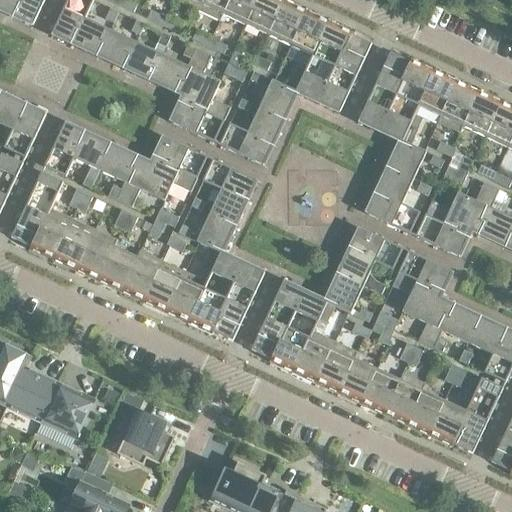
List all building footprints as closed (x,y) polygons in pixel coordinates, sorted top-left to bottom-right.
[(20,0),(0,0),(0,11),(12,17),(20,0)] [(45,0),(20,0),(12,17),(33,27),(45,0)] [(85,20),(93,2),(88,0),(68,0),(52,36),(72,45),(84,20),(85,20)] [(137,6),(124,0),(120,0),(117,7),(133,14),(137,6)] [(175,0),(153,0),(172,9),(175,0)] [(203,0),(175,0),(172,9),(194,19),(203,0)] [(230,0),(203,0),(194,19),(217,30),(220,23),(230,0)] [(258,0),(230,0),(220,23),(242,34),(258,0)] [(283,5),(273,0),(258,0),(242,34),(265,44),(283,5)] [(306,15),(283,5),(265,44),(287,55),(306,15)] [(113,25),(118,14),(110,10),(105,21),(113,25)] [(150,12),(146,21),(162,28),(166,20),(150,12)] [(313,59),(328,26),(306,15),(287,55),(309,65),(310,65),(313,59)] [(110,32),(85,20),(84,20),(72,45),(98,58),(110,32)] [(182,27),(166,20),(162,28),(178,36),(182,27)] [(139,38),(144,27),(136,23),(131,34),(139,38)] [(335,69),(351,36),(328,26),(313,59),(310,65),(333,75),(335,69)] [(124,70),(136,45),(110,32),(98,58),(124,70)] [(207,50),(211,41),(195,34),(191,42),(207,50)] [(165,50),(170,39),(162,35),(157,46),(165,50)] [(349,95),(371,46),(351,36),(335,69),(333,75),(328,85),(349,95)] [(227,49),(211,41),(207,50),(223,57),(227,49)] [(150,82),(162,57),(136,45),(124,70),(150,82)] [(190,62),(195,51),(188,47),(182,58),(190,62)] [(203,76),(211,58),(195,51),(190,62),(187,69),(188,69),(176,94),(183,97),(184,96),(188,98),(192,90),(200,94),(208,78),(203,76)] [(235,51),(230,61),(228,65),(238,70),(244,56),(235,51)] [(410,64),(390,55),(367,104),(390,114),(398,98),(395,97),(410,64)] [(188,69),(187,69),(162,57),(150,82),(176,94),(188,69)] [(255,57),(251,65),(259,69),(267,73),(271,65),(263,61),(255,57)] [(433,75),(410,64),(395,97),(398,98),(418,107),(433,75)] [(239,70),(238,70),(228,65),(223,76),(234,80),(239,70)] [(349,95),(328,85),(333,75),(310,65),(309,65),(303,77),(295,93),(297,94),(340,114),(349,95)] [(242,84),(247,74),(239,70),(234,80),(242,84)] [(261,87),(265,79),(254,73),(250,82),(261,87)] [(295,93),(303,77),(295,74),(287,89),(295,93)] [(440,118),(456,85),(433,75),(418,107),(419,108),(440,118)] [(212,101),(220,84),(208,78),(200,94),(192,90),(188,98),(184,96),(183,97),(180,104),(224,124),(230,109),(212,101)] [(285,121),(297,95),(297,94),(295,93),(287,89),(272,82),(259,109),(285,121)] [(478,96),(456,85),(440,118),(437,124),(460,135),(463,128),(478,96)] [(13,132),(25,107),(0,95),(0,126),(12,132),(13,132)] [(485,139),(501,106),(478,96),(463,128),(485,139)] [(410,128),(419,108),(418,107),(398,98),(390,114),(367,104),(359,123),(401,142),(403,143),(410,128)] [(252,106),(241,101),(237,109),(248,114),(252,106)] [(224,124),(180,104),(170,124),(214,145),(224,124)] [(508,149),(511,140),(511,111),(501,106),(485,139),(508,149)] [(25,160),(46,117),(25,107),(13,132),(12,132),(4,150),(25,160)] [(272,147),(285,121),(259,109),(248,134),(247,135),(272,147)] [(85,135),(64,125),(44,169),(65,179),(74,161),(73,161),(85,135)] [(263,168),(272,147),(247,135),(248,134),(229,126),(219,147),(263,168)] [(418,131),(410,128),(403,143),(411,147),(418,131)] [(111,147),(85,135),(73,161),(74,161),(99,173),(111,147)] [(207,159),(164,139),(154,160),(197,181),(207,159)] [(411,147),(403,143),(401,142),(388,169),(414,181),(426,154),(411,147)] [(440,144),(436,152),(444,156),(452,160),(456,151),(448,148),(440,144)] [(136,159),(111,147),(99,173),(124,185),(136,159)] [(0,214),(23,166),(1,156),(0,158),(0,214)] [(444,163),(433,158),(429,166),(440,171),(444,163)] [(464,158),(457,172),(467,176),(473,163),(464,158)] [(152,197),(159,181),(147,176),(152,166),(151,166),(136,159),(124,185),(121,192),(116,203),(132,210),(140,192),(152,197)] [(197,181),(154,160),(151,166),(152,166),(147,176),(159,181),(152,197),(165,203),(173,186),(191,194),(197,181)] [(247,203),(256,182),(213,162),(203,183),(221,192),(221,191),(247,203)] [(493,182),(497,174),(482,167),(478,175),(493,182)] [(452,181),(457,172),(448,168),(444,177),(452,181)] [(414,181),(388,169),(376,195),(401,207),(402,206),(414,181)] [(462,186),(467,176),(457,172),(452,181),(462,186)] [(511,183),(511,180),(497,174),(493,182),(509,190),(511,183)] [(50,210),(51,211),(63,185),(41,175),(11,240),(32,249),(50,210)] [(87,176),(82,187),(91,191),(96,180),(87,176)] [(428,198),(432,189),(421,184),(417,193),(428,198)] [(478,235),(490,209),(490,210),(494,202),(499,192),(485,185),(476,203),(471,201),(464,217),(472,220),(468,228),(472,230),(472,232),(478,235)] [(116,203),(121,192),(113,188),(108,199),(116,203)] [(77,211),(84,195),(76,191),(69,207),(77,211)] [(234,229),(247,203),(221,191),(221,192),(209,217),(234,229)] [(502,206),(507,195),(499,192),(494,202),(502,206)] [(85,214),(93,198),(84,195),(77,211),(85,214)] [(420,215),(402,206),(401,207),(376,195),(366,216),(410,236),(420,215)] [(464,217),(471,201),(458,195),(450,213),(431,204),(425,218),(469,238),(472,232),(472,230),(468,228),(472,220),(464,217)] [(206,205),(195,200),(191,208),(202,214),(206,205)] [(511,229),(511,219),(490,210),(490,209),(478,235),(504,247),(511,229)] [(54,260),(72,221),(51,211),(50,210),(32,249),(54,260)] [(166,226),(171,215),(160,211),(156,221),(165,226),(166,226)] [(122,232),(129,216),(121,212),(114,228),(122,232)] [(174,230),(179,219),(171,215),(166,226),(174,230)] [(130,235),(138,219),(129,216),(122,232),(130,235)] [(222,255),(234,229),(209,217),(196,244),(212,251),(220,255),(222,256),(222,255)] [(469,238),(425,218),(415,239),(459,259),(469,238)] [(77,270),(95,231),(72,221),(54,260),(77,270)] [(159,239),(165,226),(156,221),(149,235),(159,239)] [(193,232),(182,227),(178,235),(189,241),(193,232)] [(403,250),(360,230),(350,251),(375,262),(375,264),(393,272),(403,250)] [(99,281),(114,248),(117,242),(95,231),(77,270),(99,281)] [(170,238),(166,247),(174,251),(182,254),(186,246),(178,242),(170,238)] [(122,292),(137,259),(114,248),(99,281),(122,292)] [(213,270),(220,255),(212,251),(205,267),(213,270)] [(375,262),(350,251),(338,277),(363,289),(375,264),(375,262)] [(144,302),(163,263),(140,252),(137,259),(122,292),(144,302)] [(409,253),(399,275),(442,295),(452,273),(409,253)] [(255,294),(264,275),(222,255),(222,256),(220,255),(213,270),(207,283),(208,284),(230,294),(235,285),(255,294)] [(167,313),(185,273),(163,263),(144,302),(167,313)] [(189,323),(205,290),(208,284),(207,283),(185,273),(167,313),(189,323)] [(439,300),(442,295),(399,275),(393,287),(411,296),(402,314),(415,320),(422,304),(434,310),(439,300)] [(351,315),(363,289),(338,277),(325,303),(327,304),(336,308),(351,315)] [(212,334),(227,301),(230,294),(208,284),(205,290),(189,323),(212,334)] [(327,304),(325,303),(283,284),(274,303),(297,314),(290,329),(310,339),(311,339),(313,333),(319,321),(327,304)] [(381,297),(385,289),(374,284),(370,292),(381,297)] [(232,343),(255,294),(235,285),(230,294),(227,301),(212,334),(232,343)] [(454,307),(439,300),(434,310),(422,304),(415,320),(427,325),(418,344),(433,351),(438,340),(442,332),(442,333),(454,307)] [(287,328),(290,329),(297,314),(274,303),(251,352),(272,361),(287,328)] [(328,325),(336,308),(327,304),(319,321),(328,325)] [(479,319),(454,307),(442,333),(468,345),(479,319)] [(369,324),(373,315),(362,310),(358,319),(369,324)] [(384,327),(388,318),(380,314),(375,324),(384,327)] [(398,323),(388,318),(384,327),(384,328),(394,332),(398,323)] [(494,357),(506,331),(479,319),(468,345),(493,356),(494,357)] [(356,325),(352,333),(360,336),(368,340),(372,332),(364,328),(356,325)] [(310,339),(290,329),(287,328),(272,361),(294,372),(310,339)] [(387,346),(394,332),(384,328),(378,342),(387,346)] [(505,384),(511,370),(511,334),(506,331),(494,357),(493,356),(484,374),(505,384)] [(317,382),(335,343),(313,333),(311,339),(310,339),(294,372),(317,382)] [(447,344),(438,340),(433,351),(442,355),(447,344)] [(339,393),(355,360),(358,354),(335,343),(317,382),(339,393)] [(408,364),(415,349),(407,345),(399,360),(408,364)] [(0,348),(0,404),(6,408),(29,359),(1,346),(0,348)] [(416,368),(423,353),(415,349),(408,364),(416,368)] [(464,352),(459,363),(467,366),(472,356),(464,352)] [(25,370),(30,359),(29,359),(6,408),(41,424),(59,385),(25,370)] [(362,403),(377,371),(355,360),(339,393),(362,403)] [(453,385),(460,370),(451,366),(444,381),(453,385)] [(461,389),(468,374),(460,370),(453,385),(461,389)] [(384,414),(400,381),(377,371),(362,403),(384,414)] [(407,424),(422,392),(425,385),(403,375),(400,381),(384,414),(407,424)] [(503,390),(481,380),(466,412),(467,413),(452,445),(472,455),(503,390)] [(94,402),(59,385),(41,424),(76,440),(94,402)] [(108,390),(104,400),(115,406),(119,396),(108,390)] [(429,435),(445,402),(422,392),(407,424),(429,435)] [(467,413),(466,412),(445,402),(429,435),(452,445),(467,413)] [(146,460),(162,467),(175,439),(160,432),(163,425),(137,413),(117,455),(143,467),(146,460)] [(511,418),(491,464),(511,473),(511,471),(511,418)] [(249,511),(265,477),(238,464),(231,479),(224,476),(212,503),(232,511),(249,511)] [(71,469),(67,478),(80,484),(85,474),(71,469)] [(85,474),(80,484),(108,497),(113,486),(85,473),(85,474)] [(292,511),(299,498),(286,492),(284,497),(262,487),(266,477),(265,477),(249,511),(292,511)] [(108,497),(80,484),(67,511),(127,511),(130,507),(108,497)] [(325,511),(326,511),(299,498),(292,511),(325,511)]
